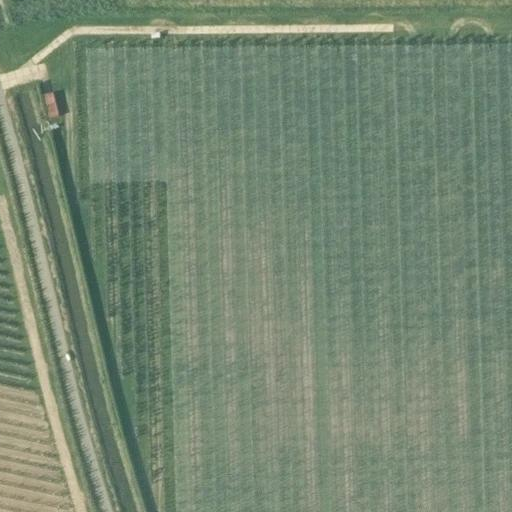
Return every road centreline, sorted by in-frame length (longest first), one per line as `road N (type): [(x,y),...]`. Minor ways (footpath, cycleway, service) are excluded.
road 1 (unclassified): [(104,511),(0,101)]
road 2 (track): [(0,83),(24,79),(76,32),(386,29)]
